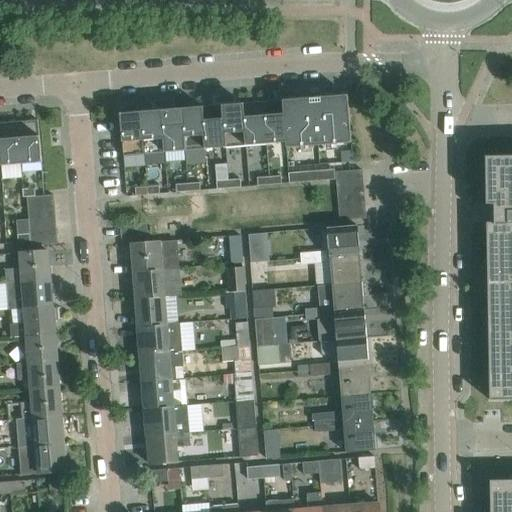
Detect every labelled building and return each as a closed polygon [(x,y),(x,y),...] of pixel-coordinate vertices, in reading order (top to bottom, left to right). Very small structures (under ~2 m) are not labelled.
[(352,143),(348,95),(284,100),(287,142),(286,142),(287,148),(352,143)] [(287,142),(284,100),(263,102),(267,144),(286,142),(287,142)] [(267,144),(263,102),(243,103),(247,145),(267,144)] [(247,145),(243,103),(223,105),(226,147),(247,145)] [(226,147),(223,105),(203,107),(206,149),(226,147)] [(206,149),(203,107),(182,108),(186,150),(206,149)] [(186,150),(182,108),(162,110),(165,152),(186,150)] [(165,152),(162,110),(142,112),(145,154),(165,152)] [(145,154),(142,112),(120,113),(124,156),(145,154)] [(42,162),(39,120),(17,122),(21,164),(42,162)] [(21,164),(17,122),(0,123),(0,158),(1,166),(21,164)] [(505,164),(486,164),(487,204),(489,204),(495,204),(495,222),(489,222),(487,222),(488,238),(496,238),(496,268),(488,268),(489,295),(497,295),(497,325),(489,325),(490,353),(498,353),(498,366),(490,366),(490,382),(499,381),(499,398),(497,398),(497,400),(511,399),(511,155),(505,156),(505,164)] [(335,169),(327,170),(328,180),(336,179),(335,169)] [(321,181),(320,170),(312,171),(313,181),(321,181)] [(328,180),(327,170),(320,170),(321,181),(328,180)] [(364,183),(363,170),(336,172),(337,185),(364,183)] [(313,181),(312,171),(304,172),(305,182),(313,181)] [(297,182),(297,172),(289,173),(290,183),(297,182)] [(305,182),(304,172),(297,172),(297,182),(305,182)] [(282,176),(270,177),(270,185),(282,184),(282,176)] [(270,185),(270,177),(258,178),(258,186),(270,185)] [(241,179),(229,180),(230,188),(242,187),(241,179)] [(230,188),(229,180),(217,181),(218,189),(230,188)] [(200,182),(188,183),(189,191),(201,190),(200,182)] [(189,191),(188,183),(176,184),(177,192),(189,191)] [(365,195),(364,183),(337,185),(338,197),(365,195)] [(160,186),(148,187),(148,195),(160,194),(160,186)] [(148,195),(148,187),(136,188),(136,196),(148,195)] [(24,197),(36,196),(35,188),(23,189),(24,197)] [(55,208),(54,195),(27,197),(29,211),(55,208)] [(366,208),(365,195),(338,197),(339,210),(366,208)] [(56,220),(55,208),(29,211),(29,222),(56,220)] [(367,219),(366,208),(339,210),(340,221),(367,219)] [(57,232),(56,220),(29,222),(30,234),(57,232)] [(149,236),(147,224),(121,225),(122,239),(149,236)] [(360,253),(358,225),(328,228),(330,251),(330,256),(360,253)] [(58,244),(57,232),(30,234),(31,242),(31,246),(58,244)] [(266,233),(250,234),(252,262),(268,260),(266,233)] [(31,242),(30,234),(18,235),(19,243),(31,242)] [(243,263),(241,235),(230,236),(232,263),(243,263)] [(180,269),(179,260),(178,240),(132,244),(135,272),(180,269)] [(51,279),(49,251),(21,253),(22,268),(6,269),(7,282),(51,279)] [(362,282),(360,253),(330,256),(330,251),(315,252),(316,263),(331,262),(332,284),(362,282)] [(316,263),(315,252),(301,253),(302,264),(316,263)] [(244,267),(228,268),(230,292),(246,291),(244,267)] [(182,296),(180,269),(135,272),(137,299),(165,297),(182,296)] [(53,306),(51,279),(7,282),(9,309),(26,308),(53,306)] [(365,309),(362,282),(332,284),(334,306),(334,311),(365,309)] [(276,307),(275,289),(253,291),(255,308),(276,307)] [(247,306),(246,291),(230,292),(226,293),(227,308),(247,306)] [(167,324),(165,297),(137,299),(139,327),(167,324)] [(55,333),(54,321),(59,321),(58,308),(53,308),(53,306),(26,308),(27,323),(10,324),(11,337),(28,335),(55,333)] [(367,338),(365,309),(334,311),(334,306),(320,307),(321,318),(318,319),(320,341),(322,341),(367,338)] [(321,318),(320,307),(306,308),(306,320),(318,319),(321,318)] [(256,320),(258,346),(275,345),(273,318),(256,320)] [(249,322),(236,323),(238,341),(230,342),(230,347),(251,346),(249,322)] [(180,323),(167,324),(139,327),(141,354),(182,351),(180,323)] [(57,361),(55,333),(28,335),(30,363),(57,361)] [(369,365),(367,338),(322,341),(323,354),(333,353),(334,363),(339,362),(339,367),(369,365)] [(279,344),(275,345),(258,346),(260,366),(281,364),(279,344)] [(253,374),(251,346),(230,347),(232,361),(235,361),(236,373),(235,373),(235,375),(253,374)] [(183,367),(182,351),(141,354),(143,382),(171,380),(177,379),(176,367),(183,367)] [(60,389),(57,361),(30,363),(17,364),(19,380),(31,379),(32,391),(60,389)] [(371,392),(369,365),(339,367),(339,362),(334,363),(324,363),(325,374),(339,373),(341,395),(371,392)] [(325,374),(324,363),(310,364),(311,370),(311,375),(325,374)] [(255,401),(253,374),(235,375),(238,403),(255,401)] [(174,407),(171,380),(143,382),(146,410),(174,407)] [(62,416),(60,389),(32,391),(33,403),(27,403),(27,402),(21,403),(22,416),(23,416),(23,419),(34,418),(62,416)] [(374,420),(371,392),(341,395),(343,417),(343,423),(374,420)] [(258,429),(255,401),(238,403),(240,430),(258,429)] [(188,406),(174,407),(146,410),(148,437),(190,434),(188,406)] [(64,443),(62,416),(34,418),(36,446),(64,443)] [(376,450),(374,420),(343,423),(343,417),(328,418),(329,430),(344,428),(346,452),(376,450)] [(329,430),(328,418),(314,419),(314,425),(315,431),(329,430)] [(260,455),(258,429),(240,430),(242,456),(260,455)] [(279,430),(265,431),(266,445),(280,444),(279,430)] [(178,462),(177,447),(191,446),(190,434),(148,437),(150,464),(178,462)] [(64,443),(36,446),(19,447),(21,475),(66,471),(64,443)] [(375,456),(359,457),(360,470),(376,468),(375,456)] [(341,459),(336,460),(320,461),(321,473),(322,484),(343,482),(341,459)] [(321,473),(320,461),(304,462),(305,474),(321,473)] [(292,463),(285,464),(286,481),(293,480),(292,463)] [(224,476),(223,464),(207,466),(208,478),(224,476)] [(280,464),(264,466),(265,478),(281,476),(280,464)] [(208,478),(207,466),(191,467),(192,479),(208,478)] [(265,478),(264,466),(247,467),(248,479),(265,478)] [(168,469),(151,471),(152,482),(169,480),(168,469)] [(66,477),(49,478),(50,490),(67,489),(66,477)] [(499,498),(491,498),(491,511),(511,511),(511,479),(497,480),(497,482),(499,482),(499,498)] [(26,480),(10,481),(11,494),(27,492),(26,480)] [(0,494),(11,494),(10,481),(0,482),(0,494)] [(323,511),(324,508),(322,492),(308,494),(309,509),(295,510),(295,511),(323,511)] [(295,511),(295,510),(294,499),(267,501),(267,511),(295,511)] [(380,511),(379,503),(351,505),(351,511),(380,511)]
